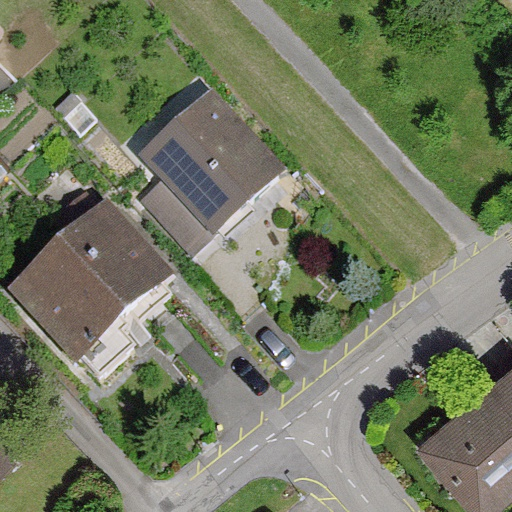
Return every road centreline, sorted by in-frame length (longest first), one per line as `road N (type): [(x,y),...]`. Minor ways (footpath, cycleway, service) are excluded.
road 1 (residential): [(296,428),(511,269)]
road 2 (residential): [(194,511),(296,428)]
